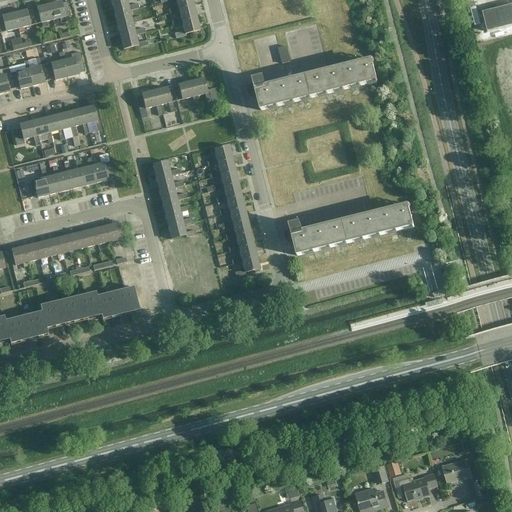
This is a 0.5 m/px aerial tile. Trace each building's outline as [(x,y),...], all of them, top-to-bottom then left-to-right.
[(129,7),(127,0),(113,0),(112,1),(115,13),(130,9),(130,11),(140,9),(139,4),(129,7)] [(179,10),(194,6),(192,0),(176,0),(179,7),(169,10),(171,14),(180,12),(179,10)] [(62,4),(62,2),(50,5),(54,21),(60,19),(61,24),(67,23),(66,17),(71,16),(68,2),(62,4)] [(48,27),(47,22),(54,21),(50,5),(38,8),(38,10),(33,11),(36,25),(42,24),(43,28),(48,27)] [(511,5),(483,13),(488,33),(511,26),(511,5)] [(182,22),(197,18),(194,6),(179,10),(180,12),(182,19),(172,22),(174,26),(183,24),(182,22)] [(132,19),(130,11),(130,9),(115,13),(118,25),(133,21),(134,24),(143,21),(142,17),(132,19)] [(28,13),(27,11),(15,14),(19,29),(20,34),(24,33),(23,28),(36,25),(33,11),(28,13)] [(0,28),(1,34),(19,29),(15,14),(3,17),(3,19),(0,19),(0,28)] [(177,39),(187,36),(186,34),(201,31),(197,18),(182,22),(183,24),(185,32),(176,34),(176,38),(177,39)] [(135,31),(134,24),(133,21),(118,25),(121,37),(136,33),(137,36),(146,34),(145,29),(135,31)] [(139,44),(137,36),(136,33),(121,37),(124,50),(139,46),(139,48),(149,46),(148,41),(139,44)] [(54,45),(45,47),(47,54),(56,52),(54,45)] [(279,49),(283,64),(291,62),(287,47),(279,49)] [(64,61),(66,61),(64,53),(59,54),(61,62),(46,65),(50,81),(55,79),(56,81),(68,78),(64,61)] [(68,78),(80,75),(80,73),(85,72),(81,53),(72,55),(73,59),(66,61),(64,61),(68,78)] [(50,81),(46,65),(42,66),(40,59),(36,60),(38,68),(31,69),(29,70),(33,87),(45,84),(45,82),(50,81)] [(29,70),(31,69),(29,61),(24,62),(26,70),(11,74),(15,89),(20,88),(21,90),(33,87),(29,70)] [(6,69),(1,70),(3,76),(0,76),(0,95),(10,93),(10,91),(15,89),(11,74),(10,68),(6,69)] [(195,97),(198,96),(206,95),(208,104),(212,103),(218,101),(215,89),(207,91),(204,79),(192,82),(195,97)] [(200,106),(198,96),(195,97),(192,82),(179,85),(179,87),(174,89),(177,102),(193,98),(196,107),(200,106)] [(177,102),(174,89),(168,90),(168,88),(155,91),(159,106),(161,106),(169,104),(171,113),(176,112),(173,103),(177,102)] [(163,115),(161,106),(159,106),(155,91),(142,95),(143,96),(137,98),(140,111),(157,107),(159,116),(163,115)] [(85,125),(88,124),(95,122),(98,132),(102,131),(100,121),(98,121),(94,107),(82,110),(85,125)] [(90,134),(88,124),(85,125),(82,110),(69,113),(73,128),(76,127),(83,125),(86,135),(90,134)] [(78,137),(76,127),(73,128),(69,113),(57,116),(61,131),(63,130),(71,129),(73,138),(78,137)] [(66,140),(63,130),(61,131),(57,116),(45,119),(49,134),(51,134),(59,132),(61,141),(66,140)] [(53,143),(51,134),(49,134),(45,119),(33,122),(36,137),(39,137),(46,135),(49,144),(53,143)] [(41,146),(39,137),(36,137),(33,122),(20,125),(21,129),(13,131),(17,146),(25,144),(24,140),(34,138),(37,147),(41,146)] [(218,163),(233,159),(230,146),(215,150),(217,160),(208,163),(209,167),(218,165),(218,163)] [(53,149),(44,152),(45,158),(55,156),(53,149)] [(93,167),(97,184),(109,181),(109,179),(115,177),(109,154),(100,156),(102,164),(95,166),(93,167)] [(93,167),(95,166),(93,158),(88,159),(90,167),(83,169),(81,170),(85,187),(97,184),(93,167)] [(221,175),(236,171),(233,159),(218,163),(218,165),(220,173),(211,175),(212,180),(221,177),(221,175)] [(81,170),(83,169),(81,161),(77,162),(79,170),(71,172),(69,173),(74,190),(85,187),(81,170)] [(171,174),(172,177),(181,175),(180,170),(171,172),(168,162),(153,165),(156,178),(171,174)] [(69,173),(71,172),(69,164),(65,165),(67,173),(60,175),(58,176),(62,193),(74,190),(69,173)] [(58,176),(60,175),(58,167),(53,168),(55,176),(48,178),(46,178),(50,196),(62,193),(58,176)] [(16,172),(18,180),(25,178),(23,170),(16,172)] [(46,178),(48,178),(46,170),(42,171),(44,179),(34,181),(35,183),(29,185),(32,198),(38,197),(38,199),(50,196),(46,178)] [(224,187),(239,183),(236,171),(221,175),(221,177),(223,185),(214,187),(215,192),(225,190),(224,187)] [(174,184),(172,177),(171,174),(156,178),(159,190),(174,186),(175,189),(184,187),(183,182),(174,184)] [(227,199),(242,196),(239,183),(224,187),(225,190),(226,197),(217,200),(218,204),(228,202),(227,199)] [(177,197),(175,189),(174,186),(159,190),(162,202),(178,199),(178,201),(187,199),(186,194),(177,197)] [(230,212),(245,208),(242,196),(227,199),(228,202),(229,209),(220,212),(221,216),(231,214),(230,212)] [(180,209),(178,201),(178,199),(162,202),(166,215),(181,211),(181,213),(191,211),(189,206),(180,209)] [(424,207),(317,227),(317,222),(296,226),(301,254),(428,230),(424,207)] [(233,224),(248,220),(245,208),(230,212),(231,214),(233,222),(223,224),(224,229),(234,226),(233,224)] [(183,221),(181,213),(181,211),(166,215),(169,227),(184,223),(184,226),(194,223),(193,219),(183,221)] [(236,236),(251,233),(248,220),(233,224),(234,226),(236,234),(226,236),(227,241),(237,239),(236,236)] [(186,233),(184,226),(184,223),(169,227),(172,239),(187,235),(187,238),(197,236),(196,231),(186,233)] [(110,242),(122,239),(118,224),(106,227),(110,242)] [(98,245),(110,242),(106,227),(94,230),(98,245)] [(83,233),(87,248),(98,245),(94,230),(83,233)] [(75,251),(87,248),(83,233),(71,236),(75,251)] [(239,248),(254,245),(251,233),(236,236),(237,239),(239,246),(229,248),(230,253),(240,251),(239,248)] [(75,257),(73,252),(75,251),(71,236),(60,239),(63,254),(70,253),(71,258),(75,257)] [(52,257),(63,254),(60,239),(48,242),(52,257)] [(40,260),(52,257),(48,242),(36,245),(40,260)] [(29,263),(40,260),(36,245),(25,248),(29,263)] [(242,261),(257,257),(254,245),(239,248),(240,251),(242,258),(232,261),(234,265),(243,263),(242,261)] [(28,267),(27,263),(29,263),(25,248),(13,251),(17,266),(23,264),(24,268),(28,267)] [(237,278),(247,275),(246,273),(260,270),(257,257),(242,261),(243,263),(245,271),(235,273),(237,278)] [(131,313),(140,311),(134,288),(125,290),(131,313)] [(122,315),(131,313),(125,290),(116,292),(122,315)] [(113,318),(122,315),(116,292),(107,295),(113,318)] [(97,297),(98,297),(97,293),(87,295),(92,317),(101,314),(102,314),(97,297)] [(83,319),(92,317),(87,295),(78,297),(83,319)] [(103,320),(113,318),(107,295),(98,297),(97,297),(102,314),(101,314),(103,320)] [(74,321),(83,319),(78,297),(69,299),(74,321)] [(65,323),(74,321),(69,299),(60,302),(65,323)] [(56,326),(65,323),(60,302),(50,304),(56,326)] [(47,328),(56,326),(50,304),(41,306),(42,312),(43,312),(47,328)] [(49,335),(47,328),(43,312),(42,312),(34,314),(39,338),(49,335)] [(30,340),(39,338),(34,314),(24,317),(30,340)] [(6,322),(6,321),(5,317),(0,318),(0,338),(1,341),(10,339),(6,322)] [(21,342),(30,340),(24,317),(15,319),(20,336),(21,342)] [(11,345),(21,342),(20,336),(15,319),(6,321),(6,322),(10,339),(11,345)] [(443,466),(449,485),(473,478),(468,461),(445,468),(445,466),(443,466)] [(386,466),(390,478),(398,476),(396,469),(399,468),(398,462),(386,466)] [(373,470),(377,486),(389,483),(384,467),(373,470)] [(425,469),(427,476),(433,474),(431,467),(425,469)] [(407,496),(409,502),(431,496),(429,490),(438,487),(435,475),(425,478),(426,479),(413,483),(412,480),(400,483),(404,497),(407,496)] [(489,498),(484,480),(469,484),(474,502),(489,498)] [(286,490),(289,500),(300,496),(297,486),(286,490)] [(377,494),(376,490),(356,496),(361,511),(369,511),(374,511),(375,511),(388,508),(384,492),(377,494)] [(325,503),(323,496),(312,499),(316,511),(322,510),(322,511),(338,511),(335,500),(325,503)] [(476,503),(478,510),(491,506),(489,499),(476,503)] [(304,511),(301,501),(291,504),(292,506),(272,511),(304,511)]
